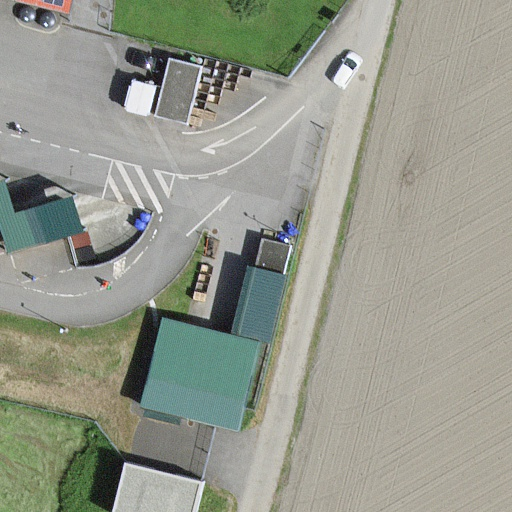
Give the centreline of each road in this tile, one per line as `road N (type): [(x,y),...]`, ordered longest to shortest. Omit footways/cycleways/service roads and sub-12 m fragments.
road 1 (track): [(256,511),(331,206)]
road 2 (unclassified): [(385,0),(331,206)]
